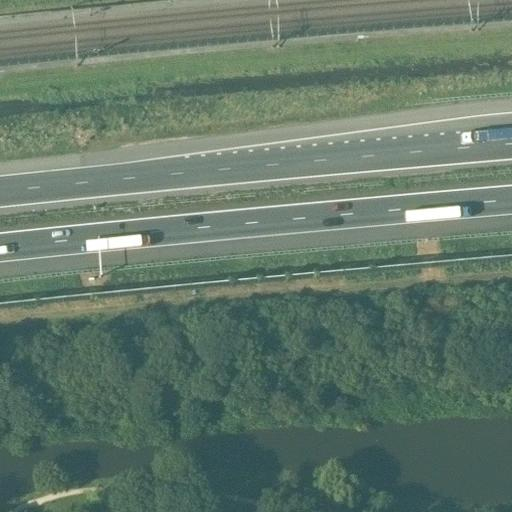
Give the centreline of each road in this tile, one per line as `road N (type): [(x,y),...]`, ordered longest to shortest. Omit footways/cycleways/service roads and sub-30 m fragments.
road 1 (motorway): [(511,145),(0,193)]
road 2 (motorway): [(0,247),(511,200)]
